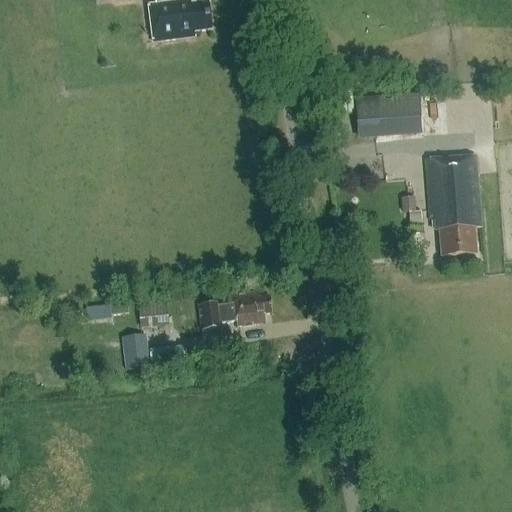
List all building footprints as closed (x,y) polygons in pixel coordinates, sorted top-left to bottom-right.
[(190,1),(156,5),(160,43),(194,39),(194,34),(211,32),(208,4),(190,6),(190,1)] [(422,132),(419,94),(394,95),(397,134),(422,132)] [(475,230),(481,230),(478,161),(426,163),(430,225),(434,225),(435,234),(439,234),(440,261),(477,259),(475,230)] [(413,212),(413,200),(401,201),(402,212),(413,212)] [(423,234),(421,213),(409,214),(410,235),(423,234)] [(220,325),(231,324),(231,330),(254,327),(253,324),(262,323),(261,317),(267,316),(264,298),(254,299),(253,294),(227,298),(228,306),(218,307),(218,304),(196,307),(200,332),(220,329),(220,325)] [(169,327),(167,305),(139,307),(140,329),(169,327)] [(114,306),(92,307),(93,320),(115,319),(114,306)] [(150,369),(146,337),(121,340),(125,372),(150,369)]
